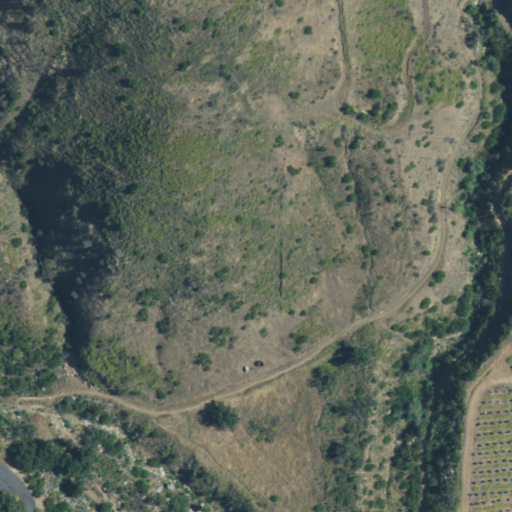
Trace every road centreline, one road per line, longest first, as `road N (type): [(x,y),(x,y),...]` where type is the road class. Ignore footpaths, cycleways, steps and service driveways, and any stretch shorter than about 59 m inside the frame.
road 1 (track): [(45,410),(66,391),(153,406),(189,401),(291,360),(390,300),(434,258),(441,175),(474,100),(459,5),(485,5),(511,32)]
road 2 (track): [(485,5),(422,4),(423,27),(406,66),(406,114),(382,131),(336,108),(344,67),(333,0)]
road 3 (track): [(108,511),(54,450),(45,410)]
